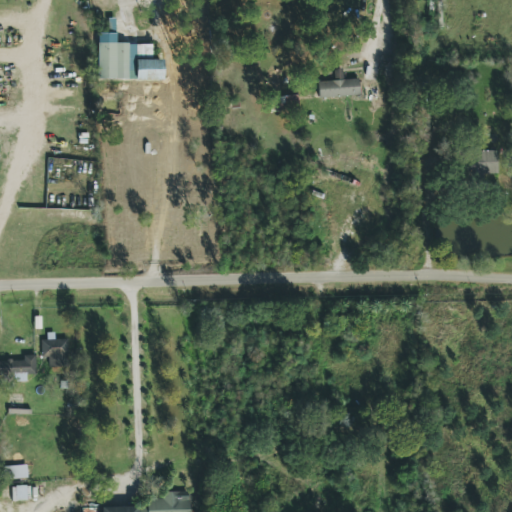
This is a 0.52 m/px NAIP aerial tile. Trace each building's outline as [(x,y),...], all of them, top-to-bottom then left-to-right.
[(97,33),(98,80),(163,80),(163,59),(152,59),(152,44),(116,44),(116,33),(97,33)] [(342,80),(342,75),(334,75),(335,81),(318,82),(319,98),(359,96),(359,79),(342,80)] [(497,175),(497,151),(472,152),(472,176),(497,175)] [(68,339),(53,340),(53,339),(41,340),(41,359),(48,358),(48,367),(69,367),(68,339)] [(0,361),(0,380),(26,380),(26,373),(36,373),(35,355),(23,355),(23,361),(0,361)] [(4,466),(5,480),(27,478),(26,465),(4,466)] [(12,500),(30,501),(30,486),(12,486),(12,500)] [(188,511),(189,492),(162,492),(162,500),(141,500),(141,511),(188,511)]
